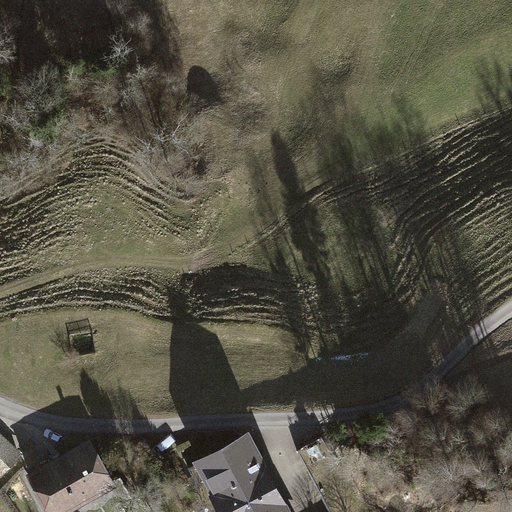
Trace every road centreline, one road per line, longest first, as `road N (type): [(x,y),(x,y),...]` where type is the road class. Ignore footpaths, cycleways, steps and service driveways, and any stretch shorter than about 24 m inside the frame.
road 1 (track): [(0,294),(108,262),(195,265),(363,156),(511,89)]
road 2 (unclassified): [(0,405),(91,426),(347,414),(408,396),(511,308)]
